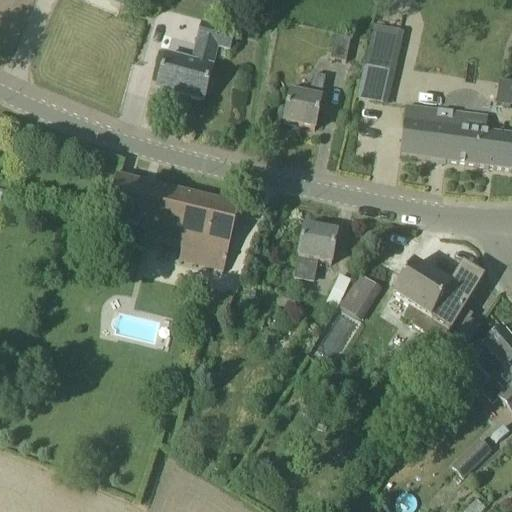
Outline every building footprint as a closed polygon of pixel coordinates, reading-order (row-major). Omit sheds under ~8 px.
[(103,0),(126,9),(129,0),(103,0)] [(156,92),(202,105),(212,70),(211,70),(217,51),(228,54),(233,34),(202,26),(197,45),(201,46),(196,66),(165,57),(156,92)] [(364,68),(395,74),(403,34),(372,28),(364,68)] [(330,61),(345,64),(350,41),(334,38),(330,61)] [(283,127),(314,133),(321,103),(320,103),(325,80),(313,77),(308,100),(289,96),(283,127)] [(494,103),(509,105),(511,85),(496,83),(494,103)] [(511,139),(462,133),(464,117),(406,109),(399,159),(511,174),(511,166),(511,139)] [(106,220),(144,230),(229,249),(238,210),(237,209),(236,210),(196,200),(194,199),(194,200),(157,191),(155,190),(155,191),(117,182),(115,181),(106,220)] [(331,267),(337,237),(303,231),(297,261),(298,261),(294,282),(311,285),(315,264),(331,267)] [(412,328),(422,334),(450,289),(413,267),(392,299),(409,310),(404,318),(414,325),(412,328)] [(425,362),(427,363),(419,376),(435,387),(443,374),(447,376),(481,323),(464,312),(483,281),(462,269),(450,289),(422,334),(437,343),(425,362)] [(363,325),(378,287),(356,279),(355,283),(336,276),(325,306),(336,310),(324,342),(342,348),(352,321),(363,325)] [(511,345),(501,333),(483,349),(485,352),(472,363),(492,386),(495,383),(505,395),(498,401),(511,417),(511,345)] [(0,371),(0,399),(9,402),(18,378),(0,371)] [(427,386),(409,374),(387,407),(405,419),(427,386)] [(451,471),(463,483),(491,456),(480,444),(451,471)] [(476,501),(464,511),(484,511),(485,511),(476,501)]
